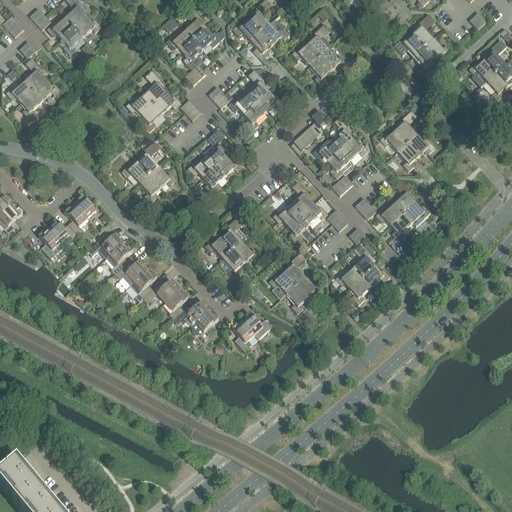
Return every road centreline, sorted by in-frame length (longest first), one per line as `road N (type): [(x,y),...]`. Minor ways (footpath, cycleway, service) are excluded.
road 1 (secondary): [(511,205),(407,317),(179,511)]
road 2 (secondary): [(218,511),(389,366),(511,243)]
road 3 (residential): [(279,143),(283,130),(335,94),(379,113),(435,82),(511,15),(496,0)]
road 4 (residential): [(0,148),(71,166),(127,221),(174,246)]
road 5 (residential): [(0,421),(27,439),(89,511)]
road 6 (residential): [(174,246),(190,243),(267,173)]
